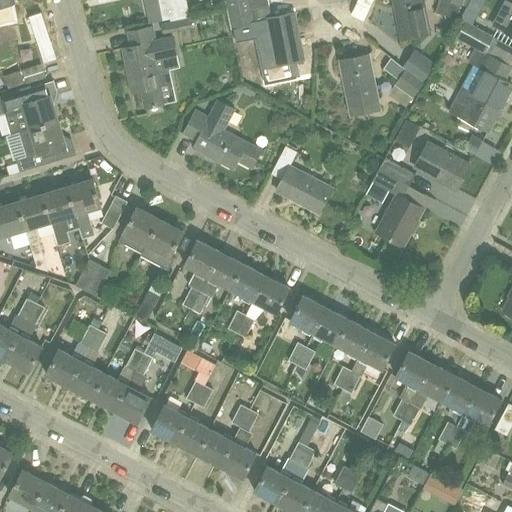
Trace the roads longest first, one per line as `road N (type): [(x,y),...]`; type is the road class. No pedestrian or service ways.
road 1 (residential): [(433,317),(111,139),(94,109),(62,0)]
road 2 (residential): [(214,511),(0,399)]
road 3 (residential): [(433,317),(511,177)]
